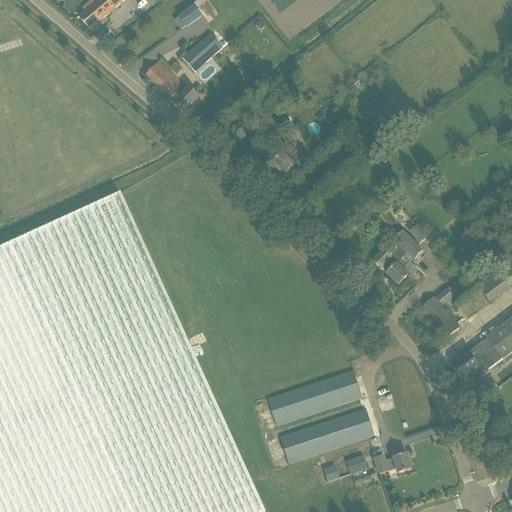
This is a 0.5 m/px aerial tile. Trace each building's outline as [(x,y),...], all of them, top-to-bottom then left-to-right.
[(79,18),(90,31),(124,2),(122,0),(93,0),(83,9),(85,12),(79,18)] [(186,30),(178,19),(175,22),(181,30),(183,29),(185,31),(186,30)] [(259,22),(255,25),(261,31),(265,28),(259,22)] [(195,74),(227,46),(229,44),(216,30),(183,59),(195,74)] [(155,68),(151,64),(141,73),(145,78),(172,104),(184,115),(200,99),(184,83),(183,85),(160,62),(155,68)] [(174,75),(182,72),(178,63),(171,66),(174,75)] [(360,86),(355,80),(343,89),(349,95),(360,86)] [(314,103),(312,100),(309,99),(306,101),(305,105),(307,108),(310,109),(314,107),(314,103)] [(284,178),(295,167),(302,160),(296,153),(291,148),(292,146),(285,139),(288,135),(254,103),(242,115),(275,147),(277,146),(285,154),(283,156),(282,155),(272,166),(284,178)] [(326,120),(320,116),(317,119),(323,124),(326,120)] [(345,129),(341,124),(337,127),(341,132),(345,129)] [(263,511),(119,194),(0,248),(0,511),(263,511)] [(389,219),(384,225),(388,228),(393,223),(389,219)] [(426,240),(416,227),(409,232),(419,245),(426,240)] [(392,242),(400,249),(406,254),(413,261),(421,252),(400,233),(392,242)] [(400,249),(391,258),(383,251),(372,262),(380,270),(384,266),(390,272),(387,275),(399,287),(407,278),(410,280),(418,271),(409,263),(408,264),(402,258),(406,254),(400,249)] [(486,301),(511,285),(511,267),(478,288),(486,301)] [(435,297),(422,308),(435,324),(448,313),(435,297)] [(503,360),(504,360),(507,364),(511,359),(511,320),(473,350),(489,371),(503,360)] [(490,373),(489,371),(473,350),(452,366),(464,383),(476,373),(481,380),(490,373)] [(267,400),(276,427),(360,400),(362,399),(354,372),(267,400)] [(375,437),(366,410),(364,411),(280,438),(289,465),(310,458),(375,437)] [(493,425),(497,435),(503,433),(499,423),(493,425)] [(374,460),(379,476),(397,471),(398,475),(412,471),(407,455),(386,462),(384,457),(374,460)] [(364,458),(346,464),(351,477),(368,470),(364,458)] [(323,470),(327,483),(339,479),(335,466),(323,470)]
